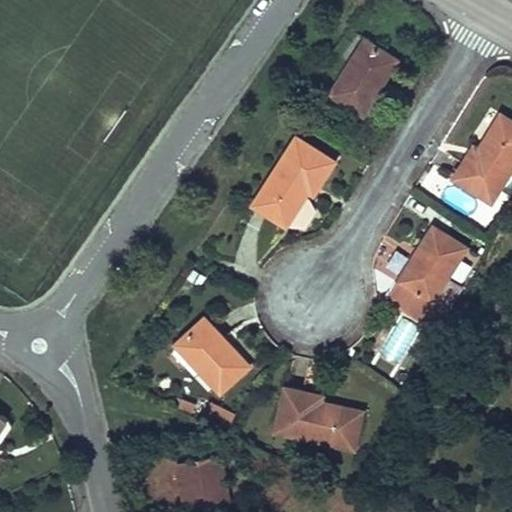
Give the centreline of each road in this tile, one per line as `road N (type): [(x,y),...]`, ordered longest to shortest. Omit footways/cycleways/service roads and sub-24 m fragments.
road 1 (residential): [(37,338),(275,0)]
road 2 (residential): [(490,10),(315,293)]
road 3 (residential): [(94,511),(56,374),(37,338)]
